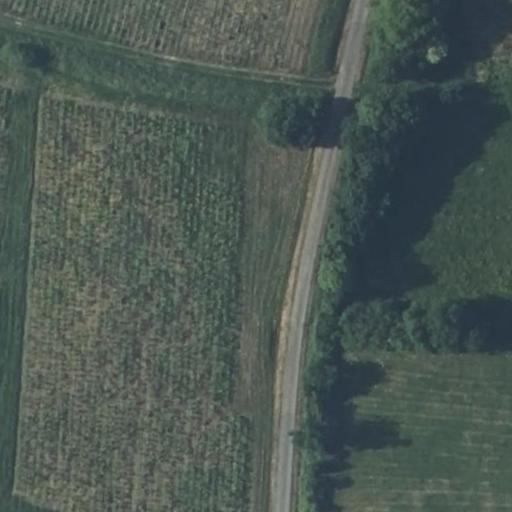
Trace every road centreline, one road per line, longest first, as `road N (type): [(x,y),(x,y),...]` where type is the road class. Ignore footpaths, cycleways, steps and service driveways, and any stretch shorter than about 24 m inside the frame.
road 1 (residential): [(367,0),(294,318),(280,511)]
road 2 (track): [(0,23),(195,69),(348,86)]
